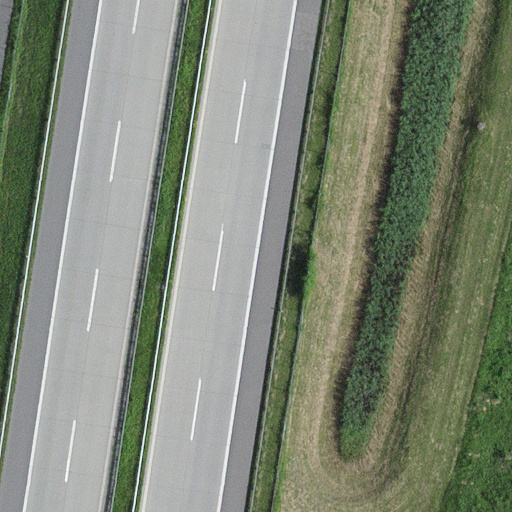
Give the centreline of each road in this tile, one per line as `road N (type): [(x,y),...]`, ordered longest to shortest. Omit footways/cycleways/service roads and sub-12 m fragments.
road 1 (motorway): [(142,0),(64,511)]
road 2 (motorway): [(184,511),(260,0)]
road 3 (unknown): [(511,178),(436,511)]
